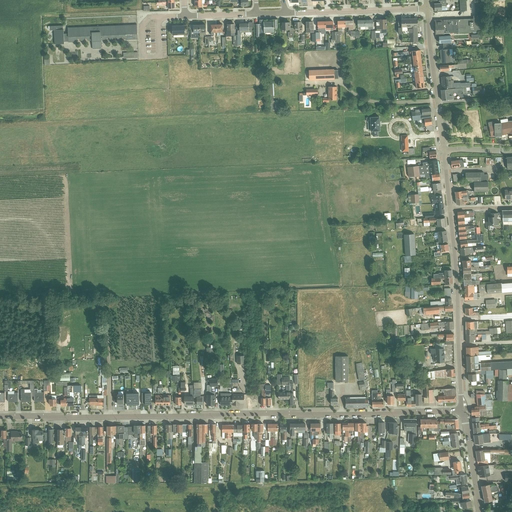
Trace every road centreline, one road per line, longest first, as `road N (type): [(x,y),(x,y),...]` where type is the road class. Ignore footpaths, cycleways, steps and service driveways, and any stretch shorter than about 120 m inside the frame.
road 1 (tertiary): [(0,415),(460,410)]
road 2 (tertiary): [(460,410),(449,208)]
road 3 (residential): [(284,14),(427,9)]
road 4 (tertiary): [(444,151),(427,9)]
